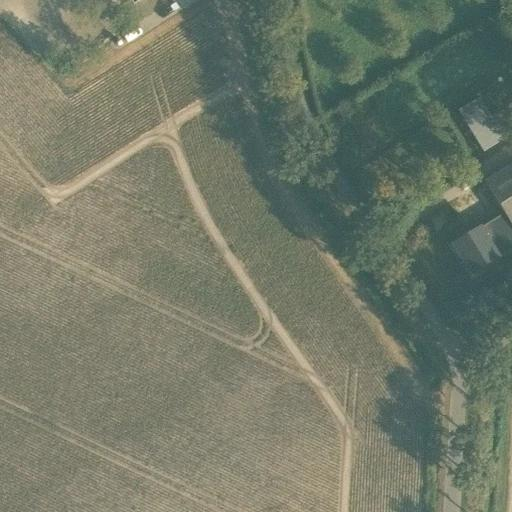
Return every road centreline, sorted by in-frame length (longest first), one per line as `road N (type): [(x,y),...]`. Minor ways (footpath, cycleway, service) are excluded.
road 1 (unclassified): [(457,358),(284,92),(268,0)]
road 2 (unclassified): [(450,511),(457,358)]
